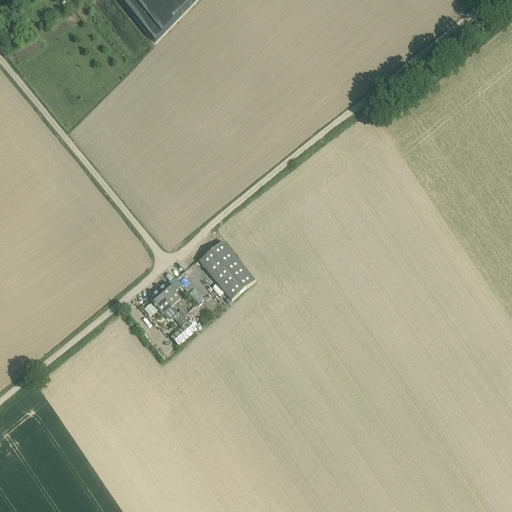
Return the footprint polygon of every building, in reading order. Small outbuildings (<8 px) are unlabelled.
[(120,0),(155,44),(198,0),(120,0)] [(232,302),(256,283),(224,244),(200,263),(229,299),(232,302)] [(181,300),(168,284),(159,292),(172,308),(181,300)] [(149,301),(156,308),(163,316),(167,320),(169,321),(172,321),(174,319),(178,315),(172,308),(159,292),(149,301)] [(174,319),(182,329),(191,321),(186,316),(182,319),(178,315),(174,319)] [(189,323),(171,339),(179,348),(198,332),(189,323)]
